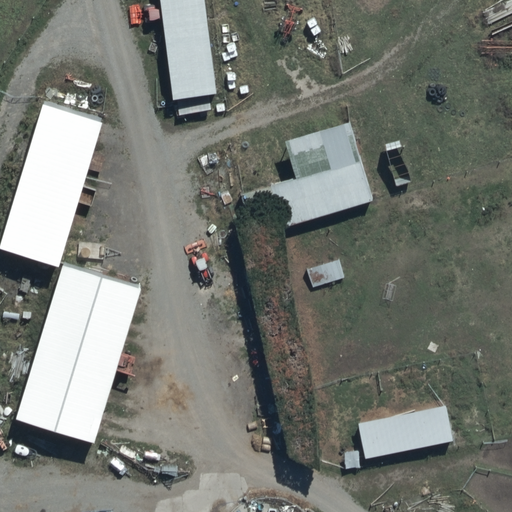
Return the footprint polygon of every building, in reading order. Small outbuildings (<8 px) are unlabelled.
[(203,0),(160,0),(173,100),(215,95),(203,0)] [(100,110),(44,96),(7,244),(63,258),(100,110)] [(293,177),(247,188),(257,228),(370,199),(348,114),(282,131),(293,177)] [(338,259),(307,269),(314,289),(344,278),(338,259)] [(146,287),(65,262),(20,413),(100,437),(146,287)] [(241,303),(233,269),(218,273),(226,307),(241,303)] [(453,442),(446,406),(359,423),(365,459),(453,442)]
